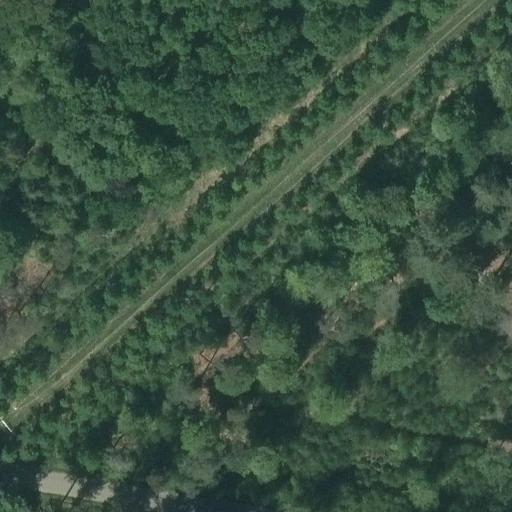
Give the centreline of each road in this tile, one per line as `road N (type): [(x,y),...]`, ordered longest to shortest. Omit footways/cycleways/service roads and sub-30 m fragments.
road 1 (track): [(485,0),(0,431)]
road 2 (tertiary): [(217,511),(0,475)]
